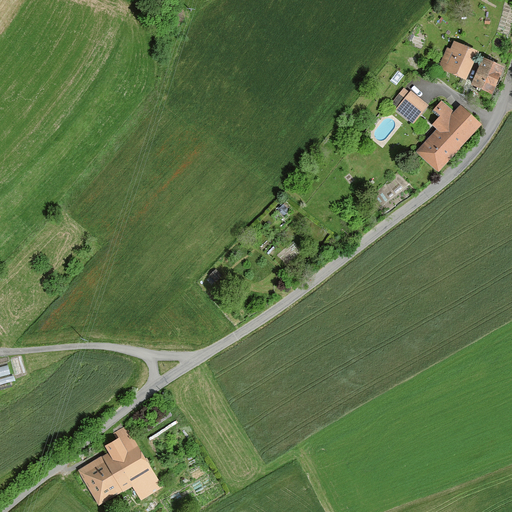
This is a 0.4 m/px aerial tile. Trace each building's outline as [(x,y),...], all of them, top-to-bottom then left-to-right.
[(468,84),(481,55),(456,44),(452,53),(447,51),(438,71),(468,84)] [(507,72),(485,63),(473,90),(496,99),(507,72)] [(430,108),(411,93),(410,95),(404,91),(392,106),(397,111),(396,112),(415,127),(430,108)] [(454,114),(442,104),(434,114),(440,120),(433,128),(437,132),(417,155),(440,176),(483,129),(460,107),(454,114)] [(8,366),(0,366),(0,375),(9,375),(8,366)] [(109,451),(79,469),(99,504),(133,484),(142,500),(165,486),(130,426),(104,441),(109,451)]
